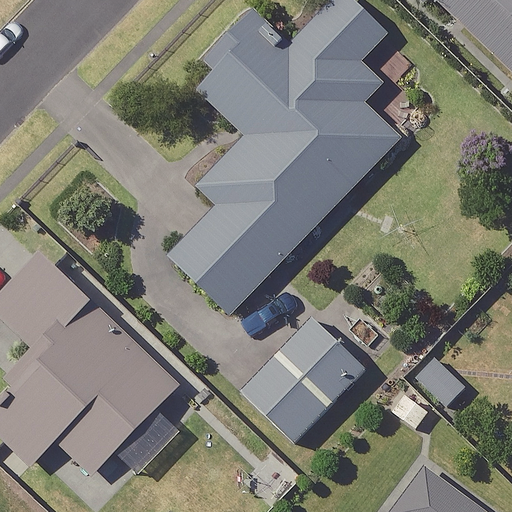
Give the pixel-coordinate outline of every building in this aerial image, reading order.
[(511,0),(416,0),(431,14),(439,6),(511,76),(511,0)] [(233,320),(417,129),(378,92),(408,61),(347,2),(288,63),(254,29),(195,90),(251,144),(203,194),(222,212),(174,263),(233,320)] [(119,462),(140,482),(183,437),(163,417),(180,399),(42,265),(0,308),(0,318),(40,357),(11,387),(22,398),(0,419),(0,438),(36,473),(61,447),(98,483),(119,462)] [(368,374),(314,324),(245,397),(298,448),(368,374)] [(467,387),(435,357),(416,378),(447,407),(467,387)] [(440,423),(408,394),(389,414),(421,443),(440,423)] [(480,511),(428,470),(394,511),(480,511)]
